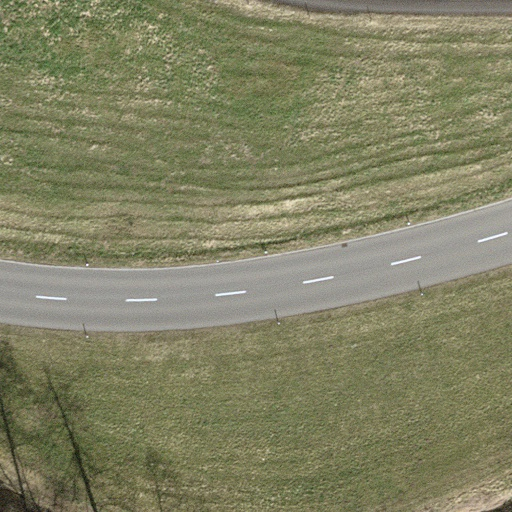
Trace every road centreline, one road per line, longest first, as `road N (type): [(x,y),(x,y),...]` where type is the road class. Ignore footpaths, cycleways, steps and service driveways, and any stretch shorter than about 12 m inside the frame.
road 1 (tertiary): [(0,292),(143,300),(230,294),(317,281),(511,230)]
road 2 (track): [(388,0),(511,4)]
